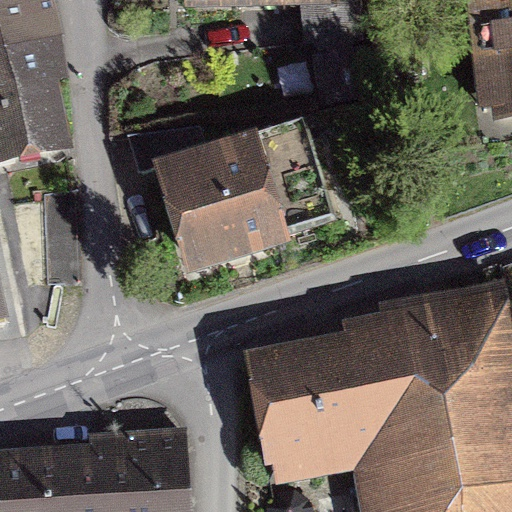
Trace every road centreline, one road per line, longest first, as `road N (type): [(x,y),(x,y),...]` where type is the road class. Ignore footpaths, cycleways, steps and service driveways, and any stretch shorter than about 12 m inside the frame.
road 1 (residential): [(119,366),(103,271),(83,0)]
road 2 (tertiary): [(511,224),(197,338)]
road 3 (residential): [(197,338),(208,511)]
road 4 (tertiary): [(119,366),(0,411)]
